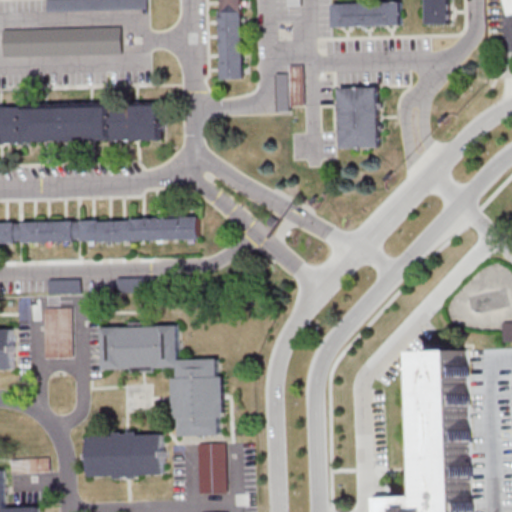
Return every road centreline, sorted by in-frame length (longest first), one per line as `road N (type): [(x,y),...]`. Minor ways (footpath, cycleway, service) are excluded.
road 1 (residential): [(511,105),(475,130),(304,307),(272,393),(276,511)]
road 2 (residential): [(320,511),(321,373),(345,335),(511,154)]
road 3 (residential): [(257,235),(204,266),(0,271)]
road 4 (residential): [(358,248),(193,152)]
road 5 (residential): [(182,167),(138,182),(0,185)]
road 6 (residential): [(182,167),(321,287)]
road 7 (residential): [(262,0),(266,103),(195,113)]
road 8 (residential): [(182,167),(193,152),(193,0)]
road 9 (residential): [(454,59),(312,64),(312,50)]
road 10 (residential): [(69,511),(54,432),(32,409),(0,399)]
